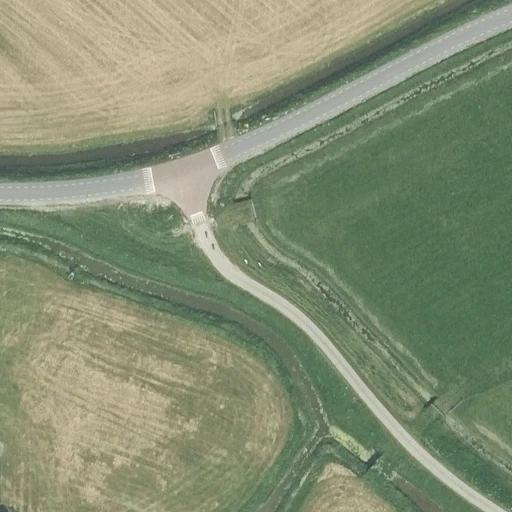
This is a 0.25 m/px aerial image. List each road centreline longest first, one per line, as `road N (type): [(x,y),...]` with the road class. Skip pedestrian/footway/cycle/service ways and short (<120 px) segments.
road 1 (unclassified): [(492,511),(417,455),(287,307),(227,273),(180,173)]
road 2 (tertiary): [(180,173),(511,15)]
road 3 (tertiary): [(180,173),(0,192)]
